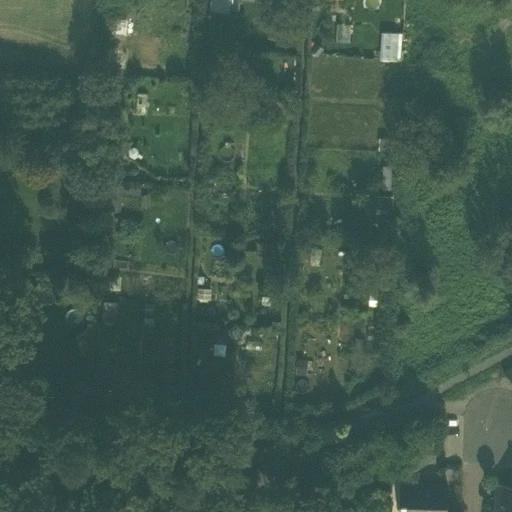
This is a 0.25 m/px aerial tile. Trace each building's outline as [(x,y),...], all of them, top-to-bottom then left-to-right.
[(230,9),(230,0),(212,0),(212,9),(230,9)] [(402,58),(402,31),(381,31),(381,58),(402,58)] [(121,198),(141,199),(142,185),(122,184),(121,198)] [(398,441),(411,465),(436,451),(437,432),(417,431),(398,441)] [(511,511),(511,485),(500,484),(499,499),(497,511),(511,511)] [(447,511),(448,486),(402,485),(401,511),(447,511)]
